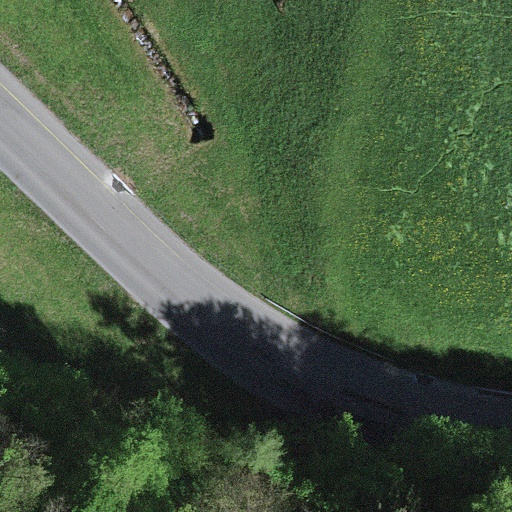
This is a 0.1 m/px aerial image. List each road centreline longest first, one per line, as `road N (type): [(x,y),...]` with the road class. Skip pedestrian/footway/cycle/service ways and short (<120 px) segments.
road 1 (tertiary): [(511,441),(339,397),(197,310),(0,127)]
road 2 (track): [(339,397),(247,430),(0,396)]
